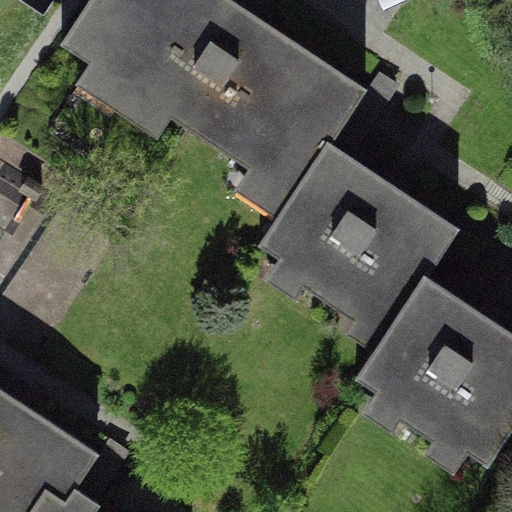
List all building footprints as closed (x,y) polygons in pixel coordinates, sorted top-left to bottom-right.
[(271,231),(329,145),(364,94),(225,0),(94,0),(55,58),(88,81),(76,98),(156,152),(173,128),(244,176),(227,201),(271,231)] [(467,238),(329,145),(271,231),(253,257),(274,271),(255,299),(293,325),(309,302),(355,333),(347,346),(378,368),(434,287),(467,238)] [(511,437),(511,339),(434,287),(378,368),(364,389),(381,400),(366,421),(390,437),(408,410),(455,442),(441,462),(456,472),(470,451),(492,466),(511,437)] [(40,511),(53,492),(75,507),(105,461),(0,391),(0,511),(40,511)] [(83,511),(75,507),(53,492),(40,511),(83,511)]
